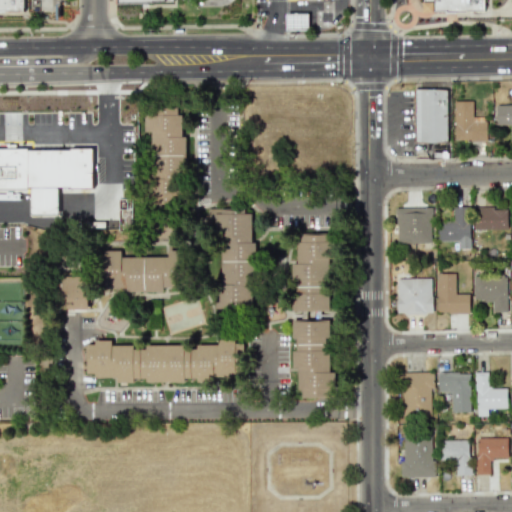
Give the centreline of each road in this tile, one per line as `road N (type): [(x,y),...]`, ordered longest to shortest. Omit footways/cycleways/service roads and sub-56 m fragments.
road 1 (tertiary): [(369,0),(372,511)]
road 2 (secondary): [(0,72),(203,68),(271,56)]
road 3 (secondary): [(271,56),(208,46),(0,46)]
road 4 (secondary): [(271,56),(511,52)]
road 5 (residential): [(370,177),(511,174)]
road 6 (residential): [(371,345),(511,342)]
road 7 (residential): [(372,508),(511,505)]
